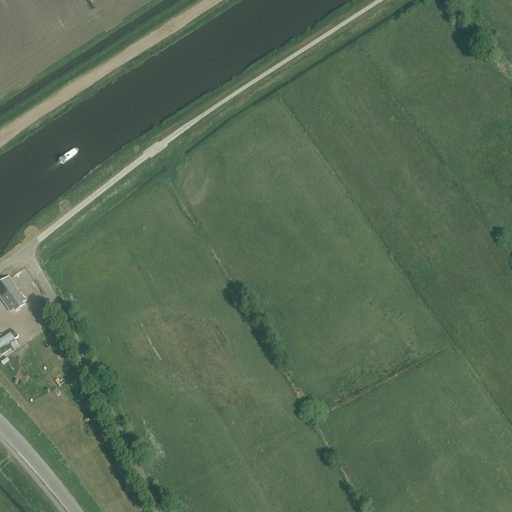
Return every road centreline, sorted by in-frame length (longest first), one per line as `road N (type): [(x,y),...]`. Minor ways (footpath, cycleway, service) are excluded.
road 1 (unclassified): [(25,249),(157,511)]
road 2 (track): [(209,0),(0,136)]
road 3 (unclassified): [(25,249),(166,140)]
